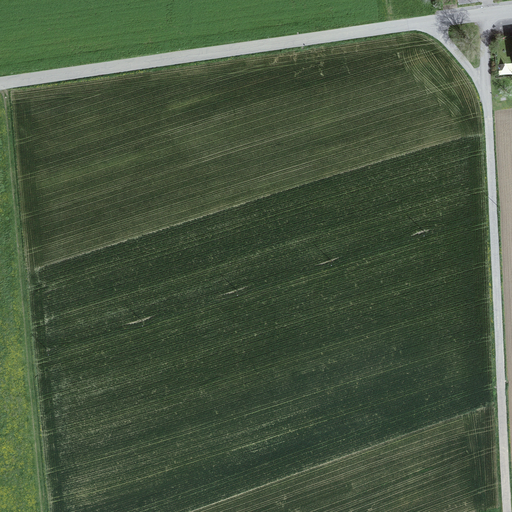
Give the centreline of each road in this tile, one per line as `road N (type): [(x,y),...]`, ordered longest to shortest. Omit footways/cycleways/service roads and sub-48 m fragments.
road 1 (unclassified): [(426,21),(0,82)]
road 2 (unclassified): [(506,511),(487,92)]
